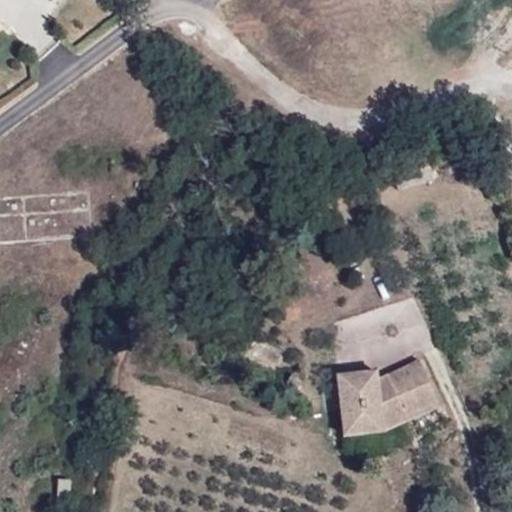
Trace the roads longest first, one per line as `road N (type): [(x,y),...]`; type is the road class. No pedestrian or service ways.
road 1 (track): [(154,11),(214,22),(293,99),(360,127),(500,82),(511,86)]
road 2 (track): [(0,122),(180,0)]
road 3 (track): [(482,511),(463,418),(438,369)]
